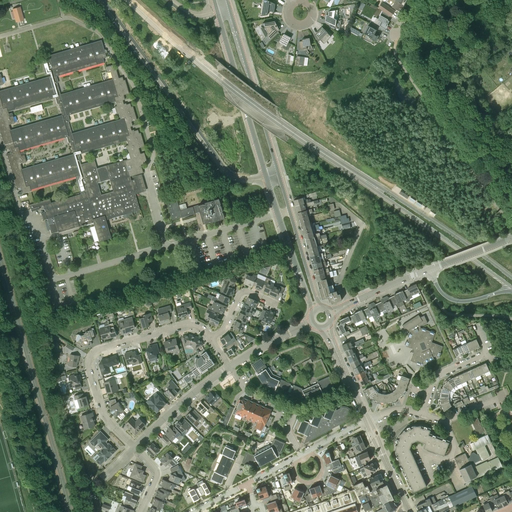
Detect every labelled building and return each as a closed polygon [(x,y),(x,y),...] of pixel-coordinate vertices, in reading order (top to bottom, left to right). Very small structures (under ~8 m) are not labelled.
[(274,12),(275,4),(266,0),(263,0),(261,16),(267,15),(268,11),(274,12)] [(394,4),(392,7),(400,12),(404,5),(395,1),(394,0),(387,0),(393,4),(393,3),(394,4)] [(382,2),(378,8),(383,11),(389,16),(391,17),(395,12),(382,2)] [(13,11),(11,12),(13,19),(15,19),(16,23),(24,20),(20,6),(12,9),(13,11)] [(325,22),(335,27),(336,20),(334,18),(334,15),(337,15),(338,10),(328,12),(328,16),(326,15),(325,22)] [(380,15),(376,24),(386,29),(388,25),(387,25),(389,21),(387,20),(389,16),(383,11),(380,15)] [(265,45),(280,30),(278,27),(277,28),(275,25),(277,25),(275,21),(262,23),(269,36),(263,40),(265,45)] [(381,33),(368,26),(364,34),(369,37),(369,38),(376,42),(379,36),(375,34),(376,31),(381,34),(381,33)] [(324,44),(331,37),(322,28),(315,35),(319,41),(320,40),(324,44)] [(284,34),(279,43),(283,45),(282,48),(291,52),(293,39),(290,38),(291,38),(284,34)] [(299,50),(307,49),(306,46),(311,45),(310,38),(305,39),(306,39),(302,40),(302,41),(299,42),(299,45),(299,50)] [(58,232),(78,226),(81,225),(81,227),(86,225),(86,224),(93,222),(98,241),(110,238),(104,214),(109,213),(111,219),(139,210),(133,190),(137,189),(137,186),(138,186),(137,182),(135,182),(135,180),(130,181),(129,177),(143,173),(140,165),(147,163),(144,153),(140,154),(138,148),(144,147),(140,133),(138,133),(137,130),(133,131),(133,130),(131,131),(130,127),(132,126),(131,122),(136,120),(132,106),(130,107),(129,104),(126,105),(125,103),(123,104),(122,101),(124,100),(123,95),(128,94),(124,80),(123,81),(122,77),(118,78),(115,70),(113,71),(111,65),(105,67),(107,73),(109,72),(112,80),(60,95),(56,83),(58,83),(56,76),(104,63),(103,59),(106,58),(101,40),(96,42),(44,56),(50,76),(0,90),(0,85),(3,84),(1,77),(0,77),(0,133),(5,150),(9,149),(10,152),(6,154),(16,189),(20,188),(21,191),(18,193),(18,195),(31,191),(31,190),(78,176),(80,182),(81,182),(84,193),(51,203),(50,199),(35,203),(29,205),(31,212),(39,209),(39,207),(43,206),(45,212),(40,213),(42,220),(47,219),(51,234),(58,232)] [(297,56),(296,64),(304,66),(305,57),(297,56)] [(296,206),(313,201),(312,198),(304,200),(303,198),(299,199),(298,197),(293,198),(296,206)] [(310,209),(309,206),(314,204),(316,203),(316,205),(322,203),(327,201),(327,198),(313,201),(296,206),(297,212),(301,210),(302,211),(310,209)] [(225,217),(220,199),(180,211),(176,199),(167,202),(172,220),(201,212),(202,215),(205,223),(225,217)] [(298,213),(299,219),(308,216),(311,215),(310,213),(313,213),(312,209),(310,209),(302,211),(298,213)] [(308,216),(299,219),(301,226),(310,224),(308,216)] [(304,234),(314,231),(312,223),(310,224),(301,226),(304,234)] [(314,231),(304,234),(305,239),(320,236),(320,235),(319,233),(315,234),(314,231)] [(320,236),(305,239),(308,249),(321,246),(322,245),(321,243),(318,243),(317,240),(327,237),(326,234),(320,235),(320,236)] [(324,253),(325,252),(324,249),(322,249),(321,246),(308,249),(308,251),(310,257),(324,253)] [(318,261),(320,260),(321,261),(324,260),(324,259),(327,258),(325,252),(324,253),(310,257),(312,263),(318,262),(318,261)] [(321,261),(320,260),(318,261),(318,262),(312,263),(314,270),(323,268),(323,267),(329,266),(328,261),(326,262),(325,261),(325,260),(324,260),(321,261)] [(315,276),(329,272),(332,271),(331,267),(323,269),(323,268),(314,270),(315,276)] [(317,281),(326,279),(331,277),(329,272),(315,276),(317,281)] [(253,285),(257,277),(257,276),(253,274),(252,276),(248,274),(244,283),(252,287),(253,285)] [(220,291),(225,293),(230,296),(232,297),(235,291),(234,291),(235,289),(231,287),(233,284),(235,284),(235,282),(234,277),(224,280),(223,282),(224,282),(220,291)] [(261,291),(262,287),(265,281),(257,277),(253,285),(256,287),(255,288),(261,291)] [(265,281),(262,287),(265,288),(264,291),(270,293),(270,294),(274,286),(274,285),(270,283),(271,279),(266,277),(265,281)] [(326,279),(317,281),(322,299),(328,298),(329,302),(331,302),(332,304),(342,300),(340,294),(337,295),(336,291),(330,293),(326,279)] [(412,296),(414,295),(420,292),(416,284),(408,288),(408,289),(405,290),(408,296),(409,299),(412,298),(412,296)] [(274,286),(270,294),(270,293),(269,295),(276,298),(277,295),(281,296),(285,288),(281,286),(280,289),(274,286)] [(406,299),(406,298),(408,296),(405,290),(403,291),(398,293),(402,301),(406,299)] [(404,305),(402,301),(398,293),(394,295),(394,296),(392,297),(395,303),(396,305),(397,308),(404,305)] [(214,301),(219,303),(220,301),(228,304),(230,298),(229,298),(224,296),(224,295),(220,294),(218,298),(213,296),(211,300),(214,301)] [(253,308),(255,304),(257,305),(258,302),(248,297),(245,304),(253,307),(252,307),(253,308)] [(392,307),(396,305),(395,303),(392,297),(388,299),(389,301),(386,302),(391,312),(394,311),(392,307)] [(207,308),(219,313),(221,311),(224,312),(227,307),(219,303),(214,301),(211,306),(209,305),(207,308)] [(392,314),(391,312),(386,302),(384,304),(382,301),(378,303),(382,311),(386,310),(389,316),(392,314)] [(190,302),(177,306),(180,318),(188,315),(187,310),(192,309),(190,302)] [(241,310),(244,311),(243,314),(249,316),(249,317),(251,317),(253,311),(251,310),(252,307),(253,307),(245,304),(244,303),(243,305),(241,310)] [(378,319),(380,317),(378,313),(382,311),(378,303),(374,305),(375,307),(373,309),(378,319)] [(159,315),(158,315),(160,320),(164,319),(164,320),(170,318),(169,313),(172,312),(170,305),(158,309),(159,315)] [(375,321),(378,320),(378,319),(373,309),(370,310),(369,308),(365,309),(367,316),(368,318),(372,316),(375,321)] [(365,317),(367,316),(365,309),(362,311),(362,310),(358,312),(361,320),(366,318),(365,317)] [(209,323),(213,325),(217,327),(220,319),(217,318),(219,314),(208,310),(206,315),(209,316),(208,318),(210,319),(209,323)] [(261,323),(265,325),(266,322),(270,324),(275,313),(270,310),(269,312),(266,311),(261,322),(261,323)] [(245,325),(249,317),(249,316),(243,314),(240,312),(237,318),(239,319),(238,321),(245,325)] [(354,322),(354,323),(355,324),(361,320),(358,312),(353,314),(354,315),(351,316),(354,322)] [(143,317),(140,318),(142,328),(149,326),(148,322),(153,321),(150,313),(143,315),(143,317)] [(410,329),(412,333),(411,333),(406,346),(415,350),(410,361),(421,365),(422,362),(425,361),(425,362),(433,359),(433,357),(435,356),(438,357),(443,347),(431,342),(435,333),(422,328),(421,329),(420,326),(428,323),(424,315),(420,317),(419,315),(402,325),(406,332),(410,329)] [(352,323),(354,322),(351,316),(349,317),(348,316),(340,320),(341,322),(340,323),(344,325),(345,323),(350,321),(351,322),(352,323)] [(132,317),(119,321),(123,334),(128,333),(127,332),(131,330),(130,325),(134,324),(132,317)] [(235,330),(242,333),(246,325),(245,325),(238,321),(236,321),(234,326),(236,327),(235,330)] [(105,326),(100,328),(103,339),(107,338),(107,339),(111,338),(110,337),(116,335),(114,326),(113,323),(109,324),(108,323),(107,323),(106,323),(105,323),(104,325),(105,326)] [(344,336),(350,333),(349,331),(348,331),(346,332),(344,327),(344,325),(340,323),(340,325),(338,326),(342,334),(343,333),(344,336)] [(369,333),(369,332),(366,326),(359,329),(362,336),(369,333)] [(76,339),(78,341),(76,343),(80,345),(81,345),(85,347),(89,345),(91,342),(90,341),(93,340),(93,337),(96,336),(93,328),(92,328),(92,329),(90,330),(88,331),(88,332),(87,332),(86,332),(85,333),(84,333),(84,334),(84,335),(81,335),(78,334),(78,335),(76,335),(75,337),(76,339)] [(227,343),(229,346),(236,341),(236,340),(231,332),(220,339),(223,345),(227,343)] [(244,335),(247,339),(250,343),(256,339),(250,337),(245,334),(244,335)] [(192,346),(194,350),(203,345),(199,338),(189,335),(182,337),(185,346),(189,345),(192,346)] [(168,354),(179,351),(176,339),(170,340),(171,341),(164,343),(168,354)] [(351,341),(342,345),(345,351),(353,347),(364,342),(363,339),(352,344),(351,341)] [(471,341),(475,349),(480,347),(476,339),(471,341)] [(229,346),(226,347),(228,350),(226,352),(228,351),(230,355),(229,356),(229,357),(241,349),(241,350),(243,348),(240,344),(239,344),(237,340),(236,340),(236,341),(229,346)] [(470,351),(475,349),(471,341),(467,343),(470,351)] [(466,353),(470,351),(467,343),(462,345),(466,353)] [(156,354),(159,353),(156,344),(148,347),(149,349),(146,349),(149,359),(150,362),(158,360),(157,357),(156,354)] [(461,356),(466,353),(462,345),(457,348),(461,356)] [(353,347),(345,351),(347,357),(355,353),(356,353),(353,347)] [(456,358),(461,356),(457,348),(452,350),(456,358)] [(132,366),(142,363),(140,354),(136,355),(135,351),(129,353),(129,352),(125,353),(128,365),(132,364),(132,366)] [(210,357),(206,352),(201,355),(201,356),(200,356),(200,357),(199,357),(199,358),(195,356),(194,359),(194,361),(194,363),(194,365),(195,367),(196,369),(192,371),(192,372),(189,374),(188,374),(183,378),(186,382),(180,386),(182,388),(187,385),(187,384),(193,380),(192,379),(195,377),(196,378),(197,377),(198,377),(208,370),(207,369),(209,367),(209,368),(211,367),(210,366),(214,364),(211,360),(212,360),(211,359),(210,359),(209,357),(210,357)] [(355,353),(347,357),(350,363),(358,359),(355,353)] [(70,354),(68,365),(77,367),(79,356),(70,354)] [(109,367),(119,364),(116,355),(102,360),(99,365),(102,375),(111,373),(109,367)] [(353,369),(360,365),(359,362),(367,359),(365,356),(364,357),(360,358),(358,359),(350,363),(353,369)] [(257,375),(264,385),(275,390),(276,389),(287,394),(291,384),(280,379),(280,377),(273,374),(269,368),(268,368),(261,358),(260,358),(251,364),(258,374),(257,375)] [(360,365),(353,369),(356,375),(366,370),(365,367),(371,364),(370,361),(360,365)] [(481,365),(485,373),(489,371),(486,363),(481,365)] [(480,375),(485,373),(481,365),(476,367),(480,375)] [(475,377),(480,375),(476,367),(472,369),(475,377)] [(356,375),(358,381),(370,375),(368,372),(369,372),(368,369),(366,370),(356,375)] [(471,379),(475,377),(472,369),(467,371),(471,379)] [(466,381),(471,379),(467,371),(462,373),(466,381)] [(461,384),(466,381),(462,373),(458,376),(461,384)] [(75,388),(75,389),(82,388),(79,379),(81,379),(80,375),(75,376),(74,374),(68,376),(69,381),(68,382),(70,388),(75,387),(75,388)] [(371,382),(373,381),(370,375),(358,381),(361,387),(371,382)] [(302,389),(294,385),(289,395),(302,401),(306,399),(307,400),(313,397),(313,396),(316,395),(316,396),(322,393),(323,393),(322,392),(334,386),(332,382),(329,376),(317,382),(318,383),(310,386),(303,390),(302,389)] [(458,385),(461,384),(458,376),(453,378),(457,386),(458,385)] [(456,386),(457,386),(453,378),(451,379),(450,378),(448,379),(449,381),(447,381),(453,388),(456,386)] [(107,394),(119,391),(116,380),(104,383),(107,394)] [(167,397),(168,396),(171,400),(175,396),(178,393),(174,389),(176,387),(173,384),(174,383),(172,380),(168,383),(171,385),(167,388),(169,389),(164,393),(167,397)] [(451,391),(453,388),(447,381),(447,382),(445,381),(443,383),(445,384),(443,386),(451,391)] [(368,394),(368,396),(375,390),(375,389),(373,386),(365,390),(366,392),(365,393),(366,395),(368,394)] [(396,389),(403,394),(404,393),(405,394),(406,391),(405,391),(406,388),(397,386),(396,389)] [(449,395),(451,391),(443,386),(442,389),(441,388),(439,390),(441,391),(441,392),(449,395)] [(393,392),(398,399),(400,397),(401,398),(403,396),(402,395),(403,394),(396,389),(393,392)] [(371,398),(373,400),(378,392),(375,390),(368,396),(369,396),(368,398),(370,400),(371,398)] [(212,406),(220,397),(215,392),(213,395),(211,392),(205,398),(212,406)] [(378,402),(379,402),(381,394),(378,392),(373,400),(376,401),(375,402),(377,403),(378,402)] [(396,400),(398,399),(393,392),(390,393),(392,402),(394,401),(394,403),(397,402),(396,400)] [(156,393),(146,402),(157,413),(163,406),(162,405),(164,402),(156,393)] [(77,400),(80,408),(89,405),(86,396),(84,397),(83,394),(74,396),(75,400),(77,400)] [(235,414),(257,424),(255,428),(261,431),(263,426),(264,427),(272,409),(271,410),(243,398),(242,401),(239,399),(237,404),(238,404),(236,409),(238,410),(237,411),(235,409),(233,413),(235,414)] [(121,420),(125,416),(122,412),(124,411),(119,402),(116,403),(115,399),(109,401),(111,405),(112,407),(110,408),(115,416),(117,415),(118,417),(121,420)] [(212,412),(214,410),(205,401),(202,403),(201,402),(201,401),(197,405),(198,405),(197,406),(198,406),(196,408),(203,415),(207,411),(208,413),(211,411),(212,412)] [(449,402),(441,405),(442,407),(440,407),(441,410),(443,409),(444,411),(451,406),(449,402)] [(349,410),(349,409),(348,409),(347,408),(346,408),(345,407),(344,407),(343,407),(342,407),(342,408),(341,408),(337,410),(336,409),(336,408),(329,405),(324,417),(322,416),(323,416),(316,412),(311,424),(309,424),(310,423),(303,420),(297,432),(307,436),(307,437),(309,441),(303,444),(347,421),(348,420),(349,420),(349,419),(350,418),(350,417),(351,417),(351,416),(351,415),(351,414),(351,413),(351,412),(350,412),(350,411),(349,410)] [(225,427),(232,413),(234,408),(230,407),(222,426),(225,427)] [(190,413),(186,416),(196,427),(200,423),(198,421),(202,417),(194,410),(190,413)] [(81,416),(84,429),(95,426),(92,418),(94,417),(92,413),(81,416)] [(465,482),(469,480),(470,481),(491,471),(491,472),(503,467),(490,440),(488,435),(482,422),(480,422),(477,417),(471,420),(478,435),(484,432),(486,436),(471,443),(474,450),(477,449),(479,453),(476,454),(473,452),(470,454),(470,457),(468,458),(465,453),(454,458),(460,469),(459,469),(465,482)] [(135,421),(132,418),(125,425),(129,428),(129,427),(136,434),(135,434),(135,435),(145,425),(139,418),(135,421)] [(186,432),(192,426),(185,419),(181,423),(180,421),(176,425),(183,432),(185,430),(186,432)] [(412,443),(417,440),(417,426),(413,426),(410,427),(409,427),(407,428),(407,429),(404,430),(401,433),(412,443)] [(425,443),(429,433),(431,429),(427,427),(427,428),(425,427),(425,426),(424,426),(424,427),(421,426),(417,426),(417,440),(425,443)] [(183,436),(178,431),(174,427),(172,430),(171,429),(169,430),(165,433),(172,441),(176,437),(179,440),(183,436)] [(103,448),(93,458),(100,465),(105,461),(105,462),(114,453),(113,451),(112,451),(112,448),(113,448),(109,443),(108,444),(106,442),(108,439),(100,431),(89,442),(94,447),(98,443),(103,448)] [(410,449),(412,443),(401,433),(399,436),(397,439),(395,442),(396,442),(395,445),(395,449),(410,449)] [(427,450),(434,452),(439,437),(435,436),(433,435),(429,433),(425,443),(423,448),(427,450)] [(355,445),(363,442),(360,435),(356,437),(355,437),(353,438),(354,438),(352,439),(355,445)] [(439,437),(434,452),(444,456),(450,441),(445,439),(445,440),(443,439),(439,437)] [(269,445),(262,449),(255,452),(254,455),(246,452),(242,463),(254,468),(259,465),(260,467),(260,466),(269,462),(277,457),(277,456),(280,454),(285,443),(274,439),(271,446),(269,445)] [(355,453),(359,451),(366,448),(363,442),(355,445),(352,446),(355,453)] [(154,456),(159,450),(152,443),(147,449),(154,456)] [(236,451),(232,449),(233,448),(232,448),(231,449),(229,448),(230,447),(226,445),(225,446),(222,454),(223,455),(219,463),(215,471),(211,479),(210,480),(214,482),(215,481),(217,482),(216,483),(217,483),(218,482),(221,484),(225,476),(226,477),(227,477),(226,477),(230,468),(234,459),(234,460),(234,459),(232,458),(236,451)] [(397,459),(399,463),(413,456),(410,449),(395,449),(395,453),(397,456),(396,457),(397,457),(397,459)] [(326,453),(323,454),(324,455),(322,456),(323,458),(324,459),(325,458),(326,461),(325,461),(325,463),(326,464),(326,465),(326,467),(327,467),(330,466),(329,463),(332,462),(330,455),(329,452),(325,453),(326,453)] [(357,462),(359,467),(365,464),(364,462),(368,461),(368,460),(371,459),(367,452),(359,455),(361,460),(357,462)] [(170,467),(179,463),(174,458),(173,458),(168,453),(160,460),(166,466),(167,465),(170,467)] [(401,469),(403,473),(418,466),(413,456),(399,463),(401,467),(402,469),(401,469)] [(130,477),(138,480),(143,482),(146,475),(143,474),(143,473),(142,470),(141,470),(142,466),(135,463),(130,477)] [(362,474),(364,478),(370,475),(370,474),(374,472),(373,472),(376,471),(372,463),(364,467),(366,472),(362,474)] [(168,480),(179,484),(180,482),(185,479),(178,465),(174,467),(170,469),(172,472),(168,480)] [(406,479),(408,483),(422,477),(418,466),(403,473),(405,477),(405,476),(406,478),(406,479)] [(284,488),(290,486),(289,483),(294,481),(294,482),(295,481),(294,480),(293,479),(292,480),(291,477),(291,475),(290,473),(287,474),(287,473),(283,474),(284,478),(285,478),(287,484),(283,485),(284,488)] [(328,480),(339,485),(341,480),(331,475),(328,480)] [(376,490),(384,486),(383,481),(381,482),(378,475),(369,479),(372,485),(368,487),(368,485),(365,486),(363,481),(356,484),(353,485),(358,497),(365,494),(376,490)] [(422,477),(408,483),(409,487),(410,486),(411,488),(410,489),(412,493),(427,486),(422,477)] [(173,483),(162,479),(159,485),(170,490),(173,483)] [(130,486),(132,487),(130,491),(140,495),(142,490),(141,489),(140,488),(142,484),(131,480),(129,486),(130,486)] [(193,489),(188,491),(194,502),(199,499),(198,497),(205,494),(206,496),(210,494),(202,480),(197,483),(198,487),(194,490),(193,489)] [(328,488),(327,488),(329,494),(336,492),(337,490),(339,485),(328,480),(326,485),(329,486),(328,488)] [(259,494),(267,491),(266,489),(269,488),(268,485),(260,488),(260,487),(256,489),(257,492),(258,492),(259,494)] [(326,495),(324,489),(321,490),(320,486),(320,485),(314,487),(318,496),(320,495),(321,497),(326,495)] [(384,504),(393,499),(386,485),(384,486),(376,490),(365,494),(358,497),(361,503),(362,505),(363,507),(364,509),(365,510),(365,511),(369,509),(381,505),(384,504)] [(449,496),(454,507),(477,496),(472,486),(449,496)] [(315,497),(318,496),(314,487),(309,489),(311,494),(308,495),(310,501),(316,499),(315,497)] [(293,497),(295,499),(299,490),(294,488),(293,491),(292,494),(289,499),(292,500),(293,497)] [(155,496),(166,500),(167,497),(168,498),(170,492),(161,489),(160,491),(158,490),(157,491),(155,496)] [(299,490),(295,499),(298,500),(297,502),(299,503),(304,493),(299,490)] [(126,496),(123,504),(134,508),(137,500),(131,498),(133,495),(125,491),(124,495),(126,496)] [(271,499),(277,497),(276,494),(272,495),(271,493),(268,494),(267,491),(259,494),(261,500),(261,499),(270,496),(271,499)] [(503,495),(498,497),(503,506),(508,504),(508,503),(508,504),(506,499),(508,498),(506,492),(503,493),(503,495)] [(269,509),(277,506),(277,503),(279,502),(278,500),(280,499),(279,496),(277,497),(271,499),(272,502),(267,504),(269,509)] [(426,502),(416,506),(418,510),(434,503),(436,502),(433,496),(425,500),(426,502)] [(436,502),(434,503),(418,510),(417,511),(443,511),(446,511),(450,509),(454,507),(449,496),(436,502)] [(498,509),(503,506),(498,497),(493,499),(498,508),(498,509)] [(155,505),(161,508),(163,509),(165,503),(154,498),(152,504),(155,505)] [(228,511),(234,511),(238,511),(237,508),(245,505),(246,505),(247,505),(246,504),(245,499),(244,499),(243,498),(240,499),(240,501),(236,502),(237,504),(237,505),(234,506),(231,507),(231,510),(228,511)] [(382,509),(378,511),(391,511),(396,510),(397,508),(393,499),(384,504),(381,505),(382,509)] [(483,504),(486,511),(490,511),(493,511),(492,511),(490,506),(493,505),(490,499),(487,501),(488,502),(483,504)] [(357,511),(355,503),(349,505),(351,511),(357,511)]
